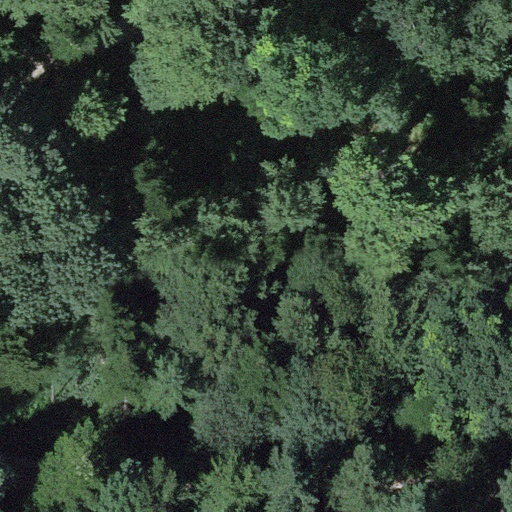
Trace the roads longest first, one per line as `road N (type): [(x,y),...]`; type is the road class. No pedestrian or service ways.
road 1 (track): [(0,461),(227,504),(511,490)]
road 2 (track): [(63,57),(511,155)]
road 3 (track): [(0,73),(25,71),(219,0)]
